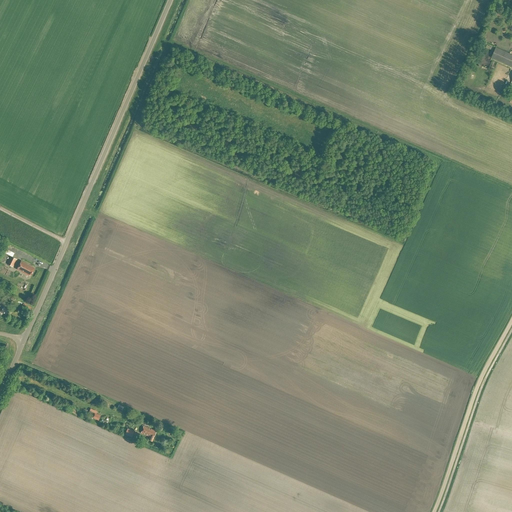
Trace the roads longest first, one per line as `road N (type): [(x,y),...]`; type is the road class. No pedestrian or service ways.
road 1 (unclassified): [(24,338),(170,0)]
road 2 (track): [(434,511),(477,386),(511,319)]
